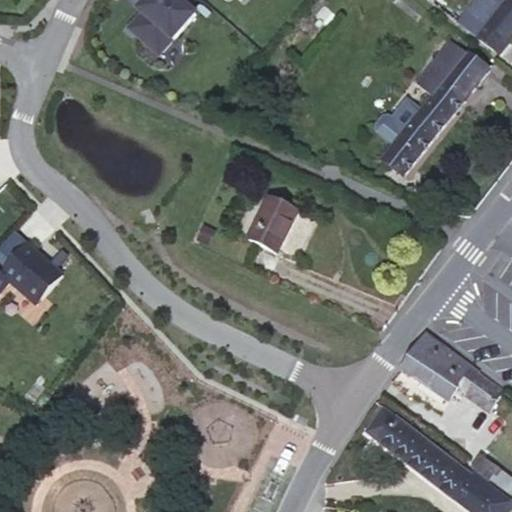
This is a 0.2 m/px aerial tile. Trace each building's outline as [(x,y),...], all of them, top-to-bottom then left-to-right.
[(154,0),(155,1),(129,31),(161,57),(197,16),(180,0),(154,0)] [(317,38),(337,17),(320,0),(310,11),(316,16),(305,27),(317,38)] [(511,0),(510,0),(508,3),(504,0),(476,0),(459,23),(501,57),(511,41),(511,0)] [(490,70),(468,53),(467,55),(452,43),(401,107),(416,119),(383,162),(403,178),(490,70)] [(298,213),(269,199),(249,241),(278,255),(298,213)] [(64,277),(28,246),(3,276),(38,307),(64,277)] [(479,375),(426,335),(401,370),(450,403),(458,389),(468,395),(466,398),(490,414),(503,393),(478,376),(479,375)] [(470,511),(506,511),(511,505),(511,503),(473,473),(471,476),(386,411),(370,433),(470,511)] [(511,479),(480,456),(472,468),(489,482),(491,480),(511,496),(511,479)]
